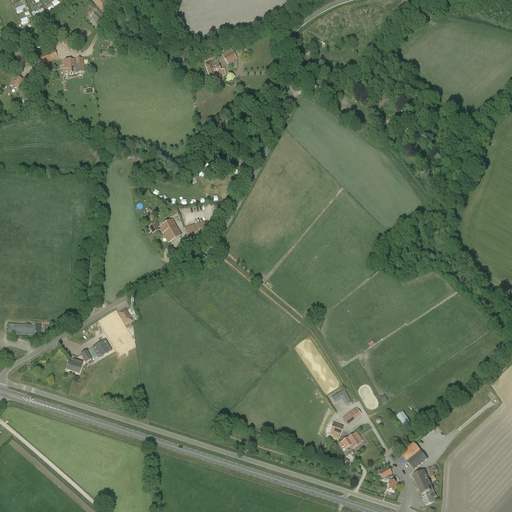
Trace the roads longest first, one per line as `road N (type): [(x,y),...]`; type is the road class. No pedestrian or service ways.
road 1 (tertiary): [(1,381),(10,367),(206,255),(291,107),(281,69),(288,36),(346,0)]
road 2 (unclassified): [(403,509),(1,381)]
road 3 (primary): [(376,511),(65,412)]
road 4 (track): [(105,511),(0,420)]
